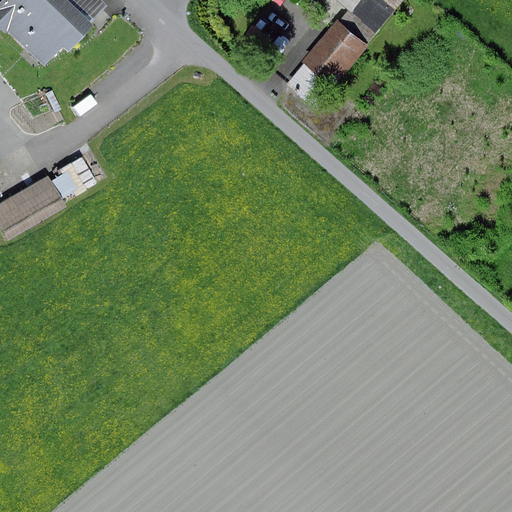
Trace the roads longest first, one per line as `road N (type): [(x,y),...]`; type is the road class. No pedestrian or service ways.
road 1 (unclassified): [(164,15),(511,320)]
road 2 (unknown): [(164,15),(153,70),(77,131),(0,173)]
